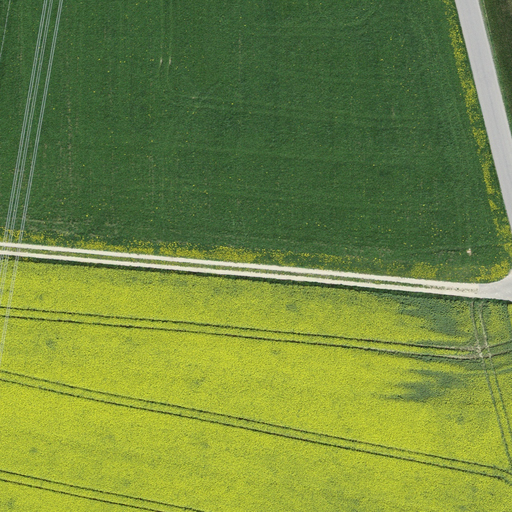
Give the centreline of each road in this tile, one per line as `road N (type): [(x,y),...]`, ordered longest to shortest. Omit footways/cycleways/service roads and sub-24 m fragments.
road 1 (track): [(0,244),(511,288)]
road 2 (unclassified): [(511,187),(460,0)]
